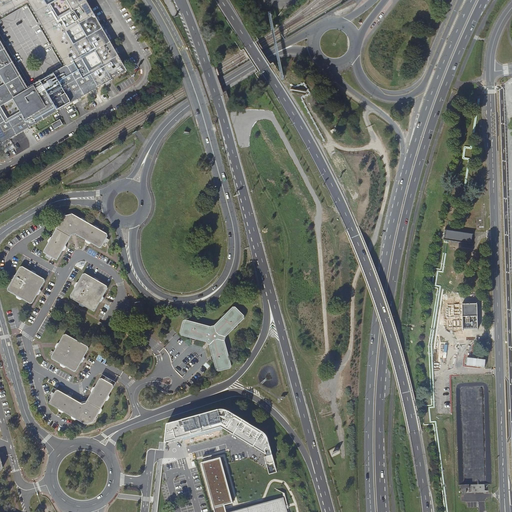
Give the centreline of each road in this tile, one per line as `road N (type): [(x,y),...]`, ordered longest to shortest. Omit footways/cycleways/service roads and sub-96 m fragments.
road 1 (motorway): [(425,511),(408,400),(355,236),(302,128),(221,0)]
road 2 (trunk): [(381,511),(379,399),(395,264),(419,161),(483,0)]
road 3 (secondary): [(126,222),(137,278),(166,301),(208,296),(234,256),(186,65),(151,0)]
road 4 (trunk): [(406,172),(370,369),(371,511)]
road 5 (unclassified): [(498,332),(489,71),(493,41),(511,7)]
road 6 (motorway): [(180,0),(271,297)]
road 7 (unclassified): [(136,388),(162,373),(161,354),(135,328),(116,276),(89,259),(72,262),(27,339),(34,367)]
road 8 (unclassified): [(108,0),(144,60),(140,84),(0,171)]
road 9 (secondary): [(134,186),(166,124),(272,53)]
road 10 (motorway): [(271,297),(322,486)]
road 11 (trunk): [(460,0),(424,84),(409,96),(384,97),(368,86),(353,53)]
road 12 (trunk): [(471,0),(406,172)]
road 13 (motorway): [(186,405),(231,393),(265,405),(322,486)]
road 14 (unclassified): [(505,511),(498,332)]
road 15 (tertiary): [(0,319),(23,410),(60,453)]
road 16 (motorway): [(271,297),(258,343),(240,370),(186,405)]
road 17 (trunk): [(328,64),(392,122),(406,172)]
road 18 (unclassified): [(34,367),(80,388),(102,367),(136,388)]
